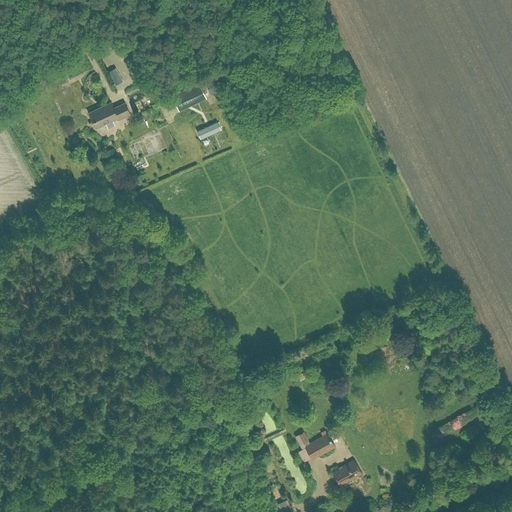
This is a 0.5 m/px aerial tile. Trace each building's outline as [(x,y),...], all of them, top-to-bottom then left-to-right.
[(209,84),(214,95),(223,90),(218,80),(209,84)] [(206,97),(198,81),(171,95),(179,110),(206,97)] [(113,108),(110,102),(90,111),(97,126),(116,117),(117,119),(129,114),(124,102),(113,108)] [(284,376),(273,381),(276,388),(287,383),(284,376)] [(335,446),(324,429),(320,431),(322,434),(310,442),(303,431),(295,435),(302,448),(298,451),(304,462),(311,458),(312,459),(335,446)] [(361,473),(353,459),(332,471),(339,485),(361,473)]
